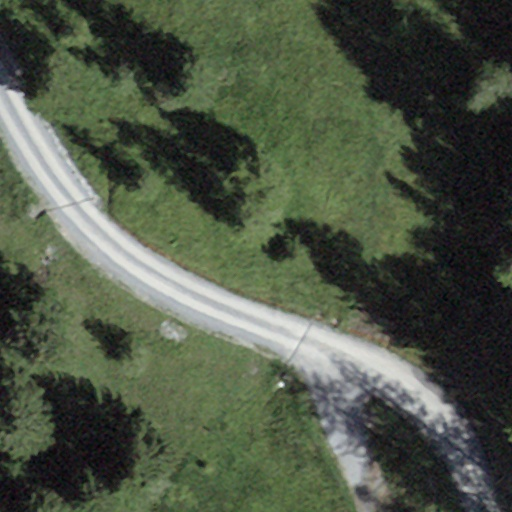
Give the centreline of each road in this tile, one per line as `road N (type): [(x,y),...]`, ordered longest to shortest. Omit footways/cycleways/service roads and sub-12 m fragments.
road 1 (track): [(0,66),(80,210),(362,345),(484,487),(494,511)]
road 2 (track): [(362,345),(381,470),(369,511)]
